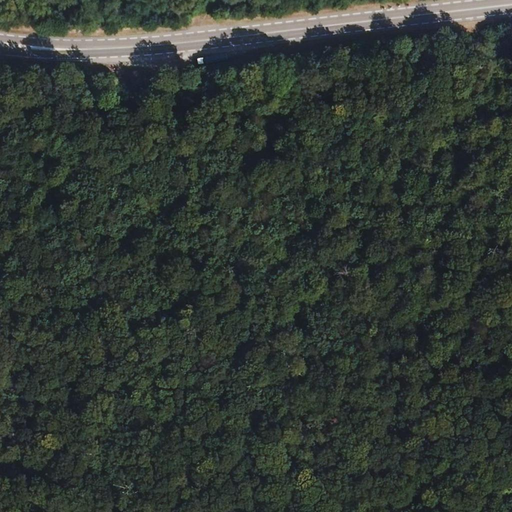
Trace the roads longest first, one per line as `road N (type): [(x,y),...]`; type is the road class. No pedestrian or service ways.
road 1 (primary): [(111,49),(511,4)]
road 2 (track): [(226,0),(0,255)]
